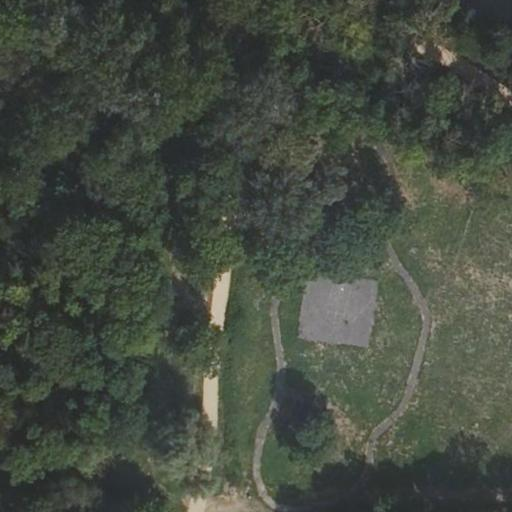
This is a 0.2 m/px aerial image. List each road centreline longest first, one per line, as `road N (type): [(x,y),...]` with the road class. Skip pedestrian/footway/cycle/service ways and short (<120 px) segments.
road 1 (track): [(191,511),(233,21)]
road 2 (track): [(136,0),(431,56),(511,102)]
